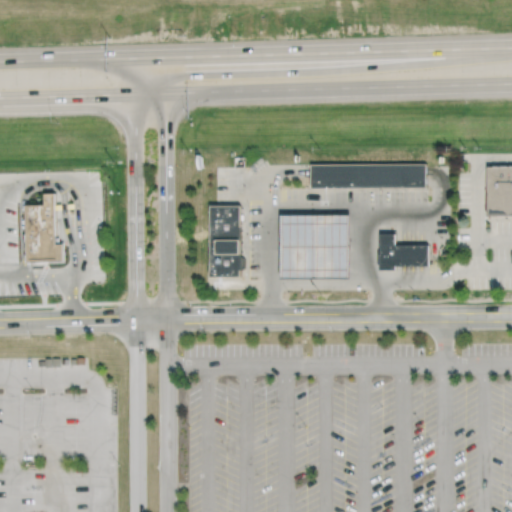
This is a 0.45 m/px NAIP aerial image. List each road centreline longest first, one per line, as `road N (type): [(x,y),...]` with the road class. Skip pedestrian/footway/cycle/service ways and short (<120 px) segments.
road 1 (primary): [(511,47),(0,62)]
road 2 (primary): [(0,98),(511,83)]
road 3 (residential): [(511,316),(135,319)]
road 4 (residential): [(135,319),(0,322)]
